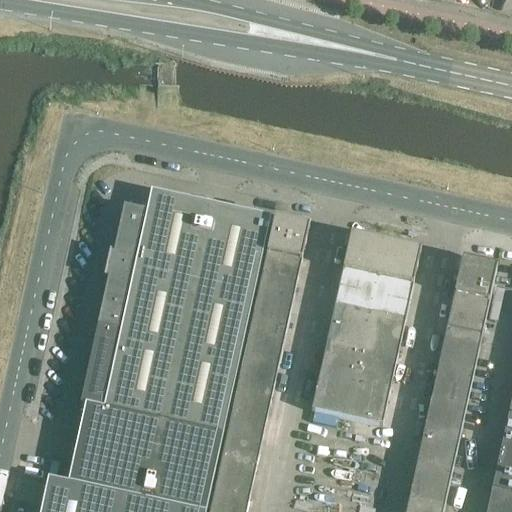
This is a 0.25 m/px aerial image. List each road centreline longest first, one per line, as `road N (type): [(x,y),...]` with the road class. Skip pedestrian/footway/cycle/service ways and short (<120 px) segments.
road 1 (unclassified): [(0,464),(70,152),(82,137)]
road 2 (unclassified): [(347,187),(276,511)]
road 3 (unclassified): [(460,213),(392,511)]
road 4 (secondary): [(0,1),(240,38),(290,35)]
road 5 (unclassified): [(347,187),(100,134),(82,137)]
road 6 (secondary): [(511,85),(290,35)]
road 7 (unknown): [(511,340),(471,511)]
